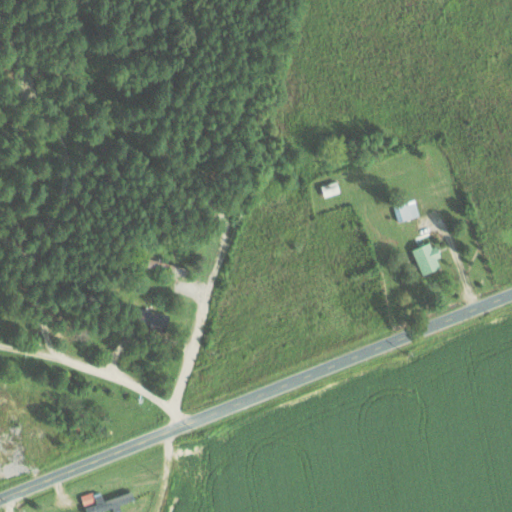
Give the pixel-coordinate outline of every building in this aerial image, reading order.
[(340,192),(338,181),(322,184),(324,195),(340,192)] [(419,216),(416,199),(394,203),(397,220),(419,216)] [(421,274),(441,268),(438,257),(441,256),(436,241),(413,248),(421,274)] [(169,314),(139,307),(135,322),(165,330),(169,314)] [(104,500),(100,490),(82,496),(86,511),(97,511),(113,507),(114,511),(117,511),(122,511),(120,504),(135,499),(132,491),(104,500)]
